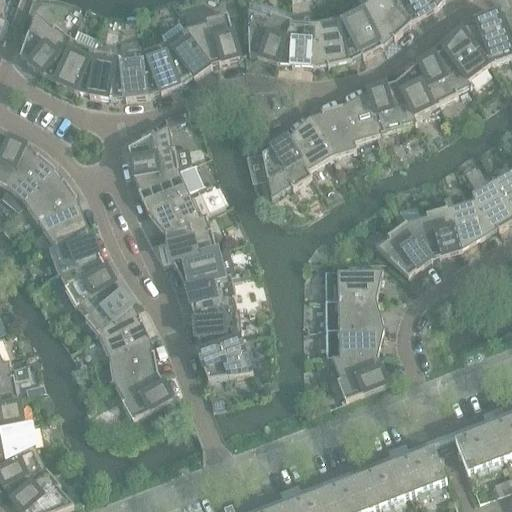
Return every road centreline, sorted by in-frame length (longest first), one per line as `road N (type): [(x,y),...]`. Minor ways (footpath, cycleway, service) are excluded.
road 1 (residential): [(109,121),(173,108),(236,78),(340,85),(398,61),(457,16),(496,0)]
road 2 (residential): [(223,476),(423,398)]
road 3 (residential): [(423,398),(402,336),(421,297),(511,246)]
road 4 (residential): [(223,476),(166,311)]
road 5 (residential): [(166,311),(146,298),(112,242),(88,180)]
road 6 (residential): [(166,311),(166,288),(113,169)]
road 7 (residential): [(109,121),(5,71),(0,86)]
